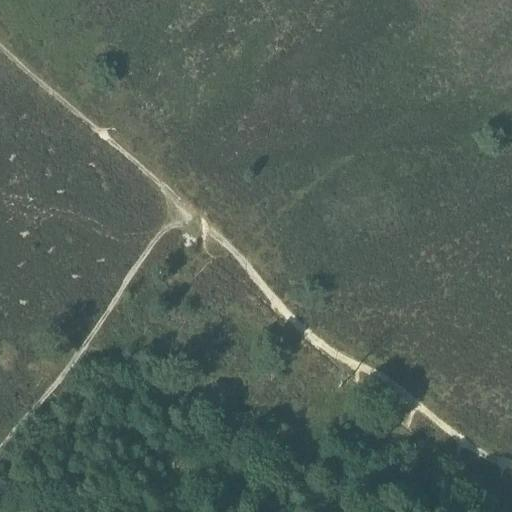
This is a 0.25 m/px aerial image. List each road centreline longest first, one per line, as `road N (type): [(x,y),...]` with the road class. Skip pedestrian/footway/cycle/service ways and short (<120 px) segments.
road 1 (track): [(181,208),(326,340),(511,469)]
road 2 (track): [(0,44),(181,208)]
